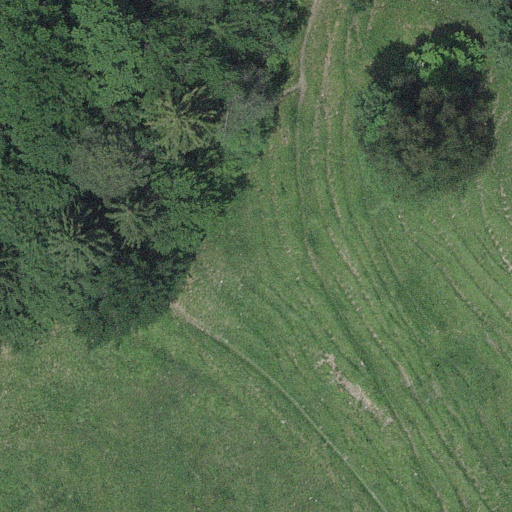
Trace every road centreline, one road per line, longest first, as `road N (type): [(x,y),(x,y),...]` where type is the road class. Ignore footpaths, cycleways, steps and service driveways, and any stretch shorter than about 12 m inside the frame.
road 1 (track): [(315,0),(301,54),(297,184),(304,237),(446,511)]
road 2 (track): [(385,511),(262,370),(198,323)]
